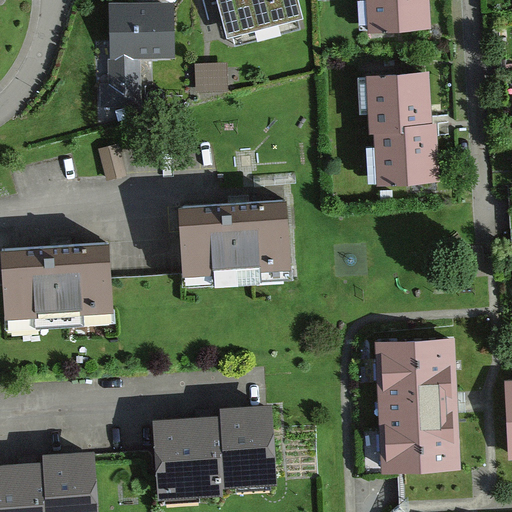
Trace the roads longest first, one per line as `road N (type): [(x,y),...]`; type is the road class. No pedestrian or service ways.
road 1 (residential): [(473,0),(492,253)]
road 2 (residential): [(52,0),(43,49),(0,110)]
